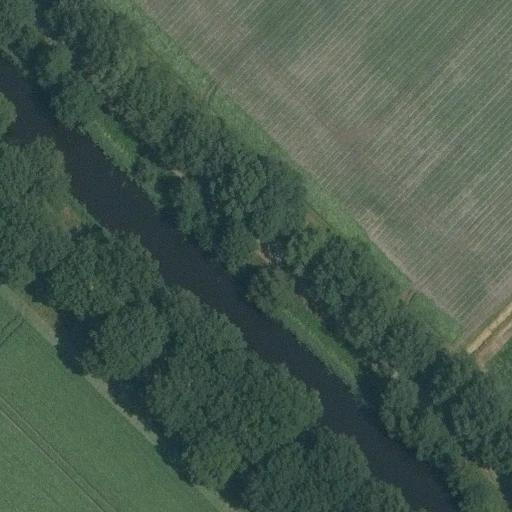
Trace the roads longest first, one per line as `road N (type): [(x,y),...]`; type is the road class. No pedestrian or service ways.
road 1 (unclassified): [(511,485),(49,32)]
road 2 (track): [(0,193),(322,511)]
